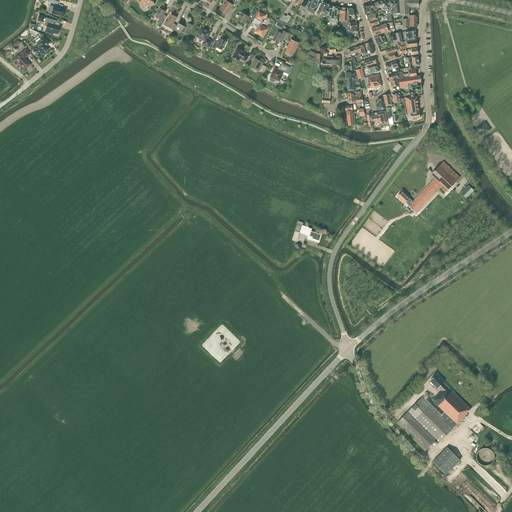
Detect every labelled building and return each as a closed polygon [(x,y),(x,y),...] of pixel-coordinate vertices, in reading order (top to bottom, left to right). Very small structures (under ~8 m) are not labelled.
[(152,0),(138,0),(141,9),(154,4),(152,0)] [(235,9),(238,3),(240,0),(235,0),(235,1),(233,0),(231,0),(232,0),(231,0),(226,0),(226,1),(226,0),(220,10),(227,14),(231,7),(235,9)] [(315,11),(321,0),(311,0),(311,2),(308,7),(306,10),(313,14),(315,11)] [(390,1),(390,8),(391,8),(392,14),(400,13),(399,0),(390,1)] [(401,0),(400,0),(401,13),(401,15),(407,14),(407,19),(409,19),(409,15),(409,11),(410,11),(414,11),(414,7),(418,7),(418,0),(401,0)] [(383,10),(387,9),(386,1),(377,2),(378,8),(383,7),(383,10)] [(317,13),(326,16),(328,11),(326,10),(329,5),(322,2),(317,13)] [(374,3),(363,5),(366,15),(379,11),(378,8),(377,3),(374,3)] [(63,16),(65,10),(58,7),(54,6),(52,13),(56,15),(56,14),(63,16)] [(327,18),(326,18),(326,21),(337,22),(339,7),(329,6),(327,18)] [(245,23),(249,25),(255,15),(258,10),(254,7),(251,12),(249,17),(242,12),(237,20),(244,24),(245,23)] [(339,7),(338,17),(341,18),(341,21),(342,22),(346,22),(348,8),(339,7)] [(159,18),(157,22),(159,23),(157,26),(160,28),(166,16),(164,15),(166,11),(160,8),(156,17),(159,18)] [(347,22),(350,22),(350,16),(356,16),(354,8),(348,8),(348,13),(347,13),(347,22)] [(255,24),(254,25),(258,28),(255,32),(262,37),(267,29),(261,25),(263,22),(262,21),(266,15),(259,11),(252,22),(255,24)] [(368,21),(377,18),(375,12),(366,14),(368,21)] [(173,30),(176,25),(174,24),(177,17),(171,14),(167,22),(165,21),(164,25),(173,30)] [(279,22),(284,26),(287,23),(291,17),(287,15),(286,17),(284,15),(279,22)] [(417,26),(417,15),(409,15),(409,27),(417,26)] [(45,32),(53,34),(53,33),(58,34),(60,27),(55,25),(56,20),(46,18),(44,17),(39,16),(38,20),(45,23),(44,25),(47,26),(45,32)] [(380,20),(380,19),(380,17),(377,18),(377,19),(369,21),(371,27),(379,24),(378,21),(380,20)] [(177,26),(183,29),(182,31),(188,34),(193,25),(186,22),(186,23),(180,20),(177,26)] [(351,35),(351,32),(350,23),(346,23),(346,22),(342,22),(343,35),(351,35)] [(386,24),(371,28),(374,36),(388,31),(386,24)] [(209,48),(212,41),(207,39),(211,32),(201,27),(196,37),(204,41),(202,44),(209,48)] [(285,39),(288,33),(283,30),(281,33),(278,31),(273,40),(278,43),(282,37),(285,39)] [(406,31),(407,39),(406,40),(406,41),(407,41),(416,40),(415,30),(406,31)] [(382,37),(380,34),(374,36),(376,40),(378,45),(386,42),(384,37),(382,37)] [(45,52),(48,49),(45,45),(49,42),(44,36),(40,39),(41,39),(37,43),(39,45),(33,50),(39,57),(43,54),(43,55),(45,53),(45,52)] [(212,48),(215,49),(216,47),(222,50),(227,42),(221,38),(218,43),(215,42),(212,48)] [(293,56),(299,43),(291,40),(285,53),(293,56)] [(406,41),(407,48),(418,46),(417,40),(406,41)] [(358,46),(354,48),(355,53),(360,51),(361,54),(367,52),(365,44),(358,46)] [(240,59),(246,62),(249,56),(243,53),(244,51),(237,47),(232,57),(239,60),(240,59)] [(369,56),(368,54),(374,53),(373,47),(367,49),(368,52),(360,54),(362,59),(369,56)] [(26,68),(31,64),(25,58),(30,54),(26,49),(21,53),(14,59),(18,63),(17,63),(17,64),(17,65),(17,66),(18,66),(19,66),(20,65),(24,70),(26,68)] [(316,54),(316,63),(323,63),(323,66),(331,67),(331,62),(326,61),(326,59),(323,59),(323,54),(316,54)] [(329,56),(326,56),(326,59),(326,61),(331,62),(331,67),(340,67),(340,62),(341,56),(336,56),(336,58),(333,58),(333,56),(329,56)] [(361,66),(362,69),(366,67),(366,66),(377,63),(375,57),(364,60),(365,65),(361,66)] [(265,66),(264,66),(262,65),(263,63),(255,58),(250,66),(259,71),(260,68),(263,69),(262,71),(264,72),(267,67),(265,66)] [(385,65),(387,71),(399,68),(396,61),(385,65)] [(346,63),(346,64),(344,64),(345,71),(353,70),(352,62),(346,63)] [(367,67),(370,74),(379,71),(377,64),(367,67)] [(288,68),(282,66),(280,71),(274,68),(270,79),(270,81),(273,82),(275,81),(276,80),(280,81),(284,72),(283,72),(284,70),(287,71),(288,68)] [(362,69),(356,70),(356,73),(355,73),(356,74),(357,74),(357,77),(358,79),(359,79),(364,77),(362,69)] [(388,75),(390,80),(392,88),(400,86),(397,77),(398,77),(397,72),(388,75)] [(416,90),(416,89),(422,89),(421,83),(420,75),(407,77),(404,78),(404,75),(403,73),(398,74),(400,88),(409,87),(409,88),(412,87),(412,91),(416,90)] [(367,77),(370,88),(382,86),(379,74),(367,77)] [(359,79),(358,79),(357,77),(346,78),(347,86),(355,85),(355,84),(360,84),(359,79)] [(325,85),(323,85),(322,91),(323,91),(323,98),(322,103),(330,103),(330,98),(330,92),(331,92),(331,81),(331,78),(326,78),(326,81),(325,85)] [(401,102),(403,101),(403,98),(401,99),(400,93),(393,94),(395,103),(401,102)] [(392,122),(397,121),(396,114),(392,114),(392,118),(391,118),(389,109),(390,109),(390,107),(388,108),(387,106),(392,105),(389,94),(383,96),(385,106),(386,108),(388,119),(390,129),(394,128),(392,122)] [(417,96),(405,98),(408,115),(411,115),(412,120),(416,120),(416,118),(420,118),(419,112),(417,96)] [(377,108),(378,110),(380,110),(380,109),(386,108),(385,106),(383,97),(378,99),(379,108),(377,108)] [(352,110),(352,106),(346,106),(346,110),(348,110),(349,115),(347,115),(348,126),(354,125),(353,114),(352,114),(352,110)] [(372,121),(379,120),(379,124),(386,123),(384,112),(371,114),(372,121)] [(466,126),(471,133),(475,131),(478,136),(481,134),(482,135),(490,130),(485,122),(474,130),(470,123),(466,126)] [(393,150),(397,153),(402,146),(398,143),(393,150)] [(402,191),(397,196),(404,203),(406,202),(409,205),(416,213),(442,185),(445,188),(448,190),(460,177),(443,162),(431,174),(435,178),(413,201),(402,191)] [(472,187),(469,184),(461,192),(464,195),(472,187)] [(444,189),(445,188),(442,185),(416,213),(426,221),(451,195),(444,189)] [(308,228),(309,227),(302,225),(300,233),(306,235),(309,236),(308,239),(319,242),(321,235),(310,232),(311,229),(308,228)] [(436,374),(430,380),(431,381),(430,382),(430,383),(432,385),(433,385),(433,384),(438,389),(439,388),(442,391),(432,400),(445,412),(443,414),(424,395),(396,423),(425,451),(435,441),(438,443),(468,414),(467,413),(471,409),(473,406),(465,398),(462,401),(451,389),(450,390),(447,386),(444,383),(445,382),(436,374)] [(460,460),(447,447),(433,462),(446,474),(460,460)] [(478,461),(479,463),(480,464),(482,465),(483,466),(485,466),(487,466),(488,465),(490,465),(491,463),(493,462),(494,461),(494,459),(494,457),(494,456),(494,454),(493,452),(492,451),(491,450),(489,449),(488,448),(486,448),(484,448),(482,448),(481,449),(479,450),(478,451),(477,453),(477,455),(476,456),(477,458),(477,460),(478,461)]
